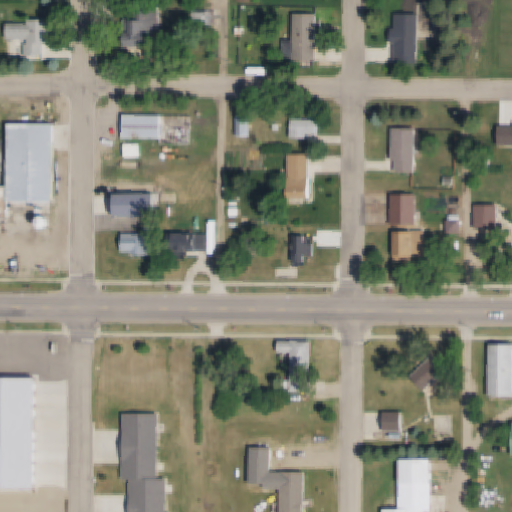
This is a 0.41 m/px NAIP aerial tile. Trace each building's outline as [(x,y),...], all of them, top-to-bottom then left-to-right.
[(159,0),(159,32),(142,32),(142,46),(125,46),(125,0),(159,0)] [(294,13),(318,13),(317,61),(285,60),(285,40),(293,40),(294,13)] [(396,13),(419,13),(418,62),(395,62),(396,13)] [(28,19),(49,19),(48,43),(44,43),(44,55),(12,54),(13,25),(28,25),(28,19)] [(191,115),(190,144),(160,144),(160,138),(122,137),(123,114),(191,115)] [(239,115),(252,116),(251,134),(239,134),(239,115)] [(232,117),(232,137),(244,137),(244,117),(232,117)] [(292,119),(317,120),(316,133),(306,133),(306,138),(291,138),(292,119)] [(19,125),(64,126),(63,204),(17,203),(19,125)] [(511,147),(499,147),(499,126),(511,126),(511,147)] [(392,128),(418,128),(418,172),(396,172),(397,159),(391,159),(392,128)] [(0,142),(17,143),(15,220),(0,219),(0,142)] [(288,153),(310,154),(310,193),(287,193),(288,153)] [(123,188),(152,189),(152,210),(123,210),(123,188)] [(476,205),(499,205),(499,229),(475,228),(476,205)] [(53,219),(54,223),(53,227),(48,229),(44,227),(43,223),(44,219),(48,217),(53,219)] [(448,221),(461,221),(461,242),(447,242),(448,221)] [(53,231),(54,235),(53,239),(48,240),(44,239),(43,235),(44,231),(48,229),(53,231)] [(393,231),(424,231),(423,257),(414,257),(414,261),(392,261),(393,231)] [(171,232),(209,233),(208,249),(171,248),(171,232)] [(122,233),(154,234),(154,252),(122,252),(122,233)] [(296,234),(316,235),(315,256),(307,256),(307,261),(296,261),(296,234)] [(52,242),(54,247),(52,251),(48,252),(44,251),(42,247),(44,242),(48,241),(52,242)] [(310,340),(309,391),(290,390),(290,387),(284,387),(284,379),(290,379),(290,352),(278,352),(278,340),(310,340)] [(488,344),(511,344),(511,395),(487,395),(488,344)] [(404,379),(416,394),(443,373),(430,357),(404,379)] [(383,411),(402,412),(402,429),(383,429),(383,411)] [(130,415),(162,415),(161,479),(169,479),(168,511),(137,511),(138,480),(129,480),(130,415)] [(431,483),(431,511),(427,511),(426,511),(382,511),(382,508),(399,509),(399,484),(398,484),(398,458),(428,459),(428,483),(431,483)] [(279,511),(281,471),(305,472),(304,511),(279,511)]
